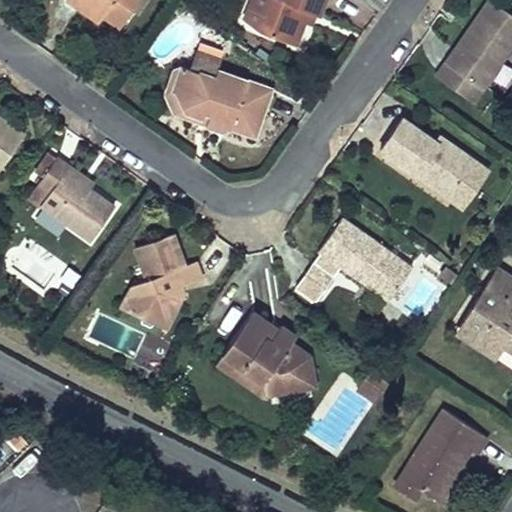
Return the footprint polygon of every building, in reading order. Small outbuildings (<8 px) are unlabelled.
[(136,0),(72,0),(77,4),(80,0),(83,0),(100,12),(120,25),(136,0)] [(83,0),(80,0),(77,4),(96,17),(100,12),(83,0)] [(257,0),(249,21),(256,24),(265,0),(257,0)] [(265,0),(256,24),(293,38),(306,6),(316,10),(320,0),(265,0)] [(511,12),(493,0),(490,0),(448,62),(486,88),(511,50),(511,12)] [(170,107),(203,119),(205,111),(184,102),(174,77),(181,59),(173,56),(160,90),(170,107)] [(250,127),(266,84),(215,64),(210,71),(181,59),(174,77),(184,102),(205,111),(203,119),(221,124),(223,119),(250,127)] [(486,88),(448,62),(439,75),(478,101),(486,88)] [(0,157),(0,158),(23,124),(0,108),(0,157)] [(432,142),(398,118),(376,148),(410,173),(416,164),(449,189),(450,188),(466,200),(487,172),(437,136),(432,142)] [(44,183),(36,194),(87,230),(111,195),(85,177),(61,161),(64,155),(52,147),(32,174),(44,183)] [(88,172),(64,155),(61,161),(85,177),(88,172)] [(416,164),(410,173),(443,197),(449,189),(416,164)] [(315,297),(338,263),(388,297),(413,259),(341,210),(315,247),(317,248),(294,282),(315,297)] [(166,225),(130,239),(141,271),(133,274),(121,297),(156,315),(164,300),(173,304),(186,279),(184,274),(197,268),(190,251),(178,255),(166,225)] [(511,278),(493,266),(454,324),(491,349),(495,343),(511,355),(511,354),(511,278)] [(66,267),(59,283),(73,289),(81,274),(66,267)] [(164,300),(156,315),(165,320),(173,304),(164,300)] [(247,305),(212,353),(223,361),(241,359),(263,374),(261,386),(309,377),(301,346),(284,334),(289,326),(275,317),(272,320),(247,305)] [(491,349),(454,324),(449,332),(486,357),(491,349)] [(148,334),(137,358),(152,364),(163,340),(148,334)] [(241,359),(223,361),(261,386),(263,374),(241,359)] [(362,361),(351,376),(368,390),(380,375),(362,361)] [(445,408),(394,486),(413,498),(420,487),(440,500),(464,462),(472,449),(477,452),(488,436),(445,408)] [(464,462),(440,500),(446,504),(471,466),(464,462)]
